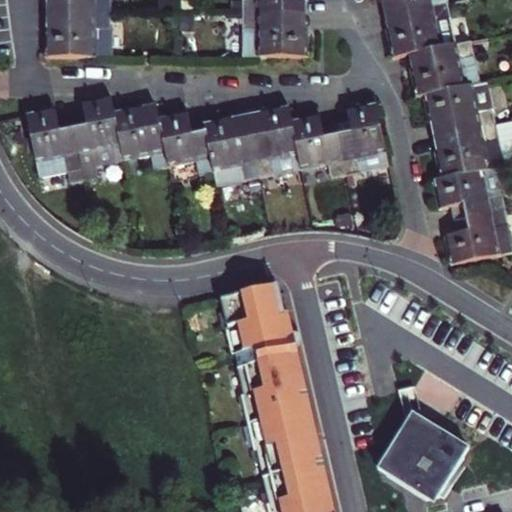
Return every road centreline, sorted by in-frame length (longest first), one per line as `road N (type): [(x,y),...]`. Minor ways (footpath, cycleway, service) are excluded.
road 1 (residential): [(0,88),(383,87)]
road 2 (residential): [(0,189),(56,247),(125,275),(181,279),(297,255)]
road 3 (residential): [(297,255),(354,511)]
road 4 (residential): [(383,87),(414,210),(411,269)]
